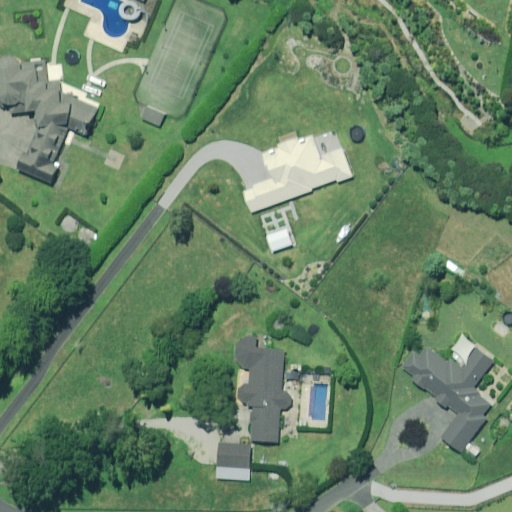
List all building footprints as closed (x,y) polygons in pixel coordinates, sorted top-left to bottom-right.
[(42,123),(30,157),(25,156),(21,168),(59,181),(63,170),(59,168),(68,142),(87,149),(101,108),(63,95),(63,82),(49,82),(49,65),(25,65),(24,63),(23,62),(22,60),(20,59),(19,58),(17,58),(15,57),(13,57),(11,58),(10,58),(8,59),(7,60),(5,62),(4,63),(4,65),(4,71),(0,71),(0,96),(3,97),(3,105),(30,105),(30,113),(42,113),(42,123)] [(166,119),(149,111),(145,120),(162,128),(166,119)] [(322,156),(315,136),(265,154),(275,180),(246,190),(254,214),(314,192),(313,190),(340,181),(341,183),(355,178),(345,148),(322,156)] [(185,193),(177,206),(196,219),(205,206),(185,193)] [(124,208),(116,202),(106,215),(114,221),(124,208)] [(267,340),(247,338),(245,339),(243,341),(241,343),(239,345),(238,347),(237,350),(237,352),(237,355),(237,357),(237,360),(238,362),(239,364),(240,367),(242,369),(244,370),(252,371),(251,387),(249,387),(248,387),(246,388),(245,389),(244,390),(243,391),(242,392),(241,394),(241,395),(241,397),(241,398),(242,400),(243,401),(244,402),(245,403),(246,404),(248,405),(249,405),(249,409),(256,410),(253,441),(281,444),(283,416),(290,416),(292,394),(283,393),(287,352),(266,350),(267,340)] [(444,439),(464,454),(474,461),(482,451),(472,444),(490,420),(486,417),(495,404),(477,390),(497,363),(476,348),(463,366),(453,359),(450,364),(429,348),(422,358),(418,354),(406,370),(416,377),(413,381),(461,416),(444,439)] [(253,446),(221,445),(220,480),(251,481),(253,446)]
